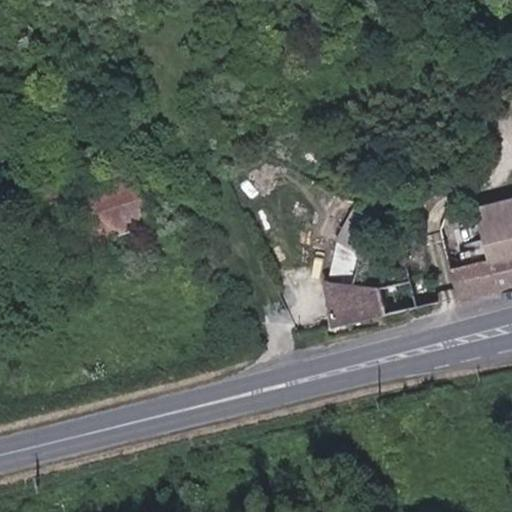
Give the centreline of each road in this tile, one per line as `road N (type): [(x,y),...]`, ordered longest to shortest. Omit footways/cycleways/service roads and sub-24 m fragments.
road 1 (primary): [(511,317),(0,448)]
road 2 (primary): [(0,465),(511,344)]
